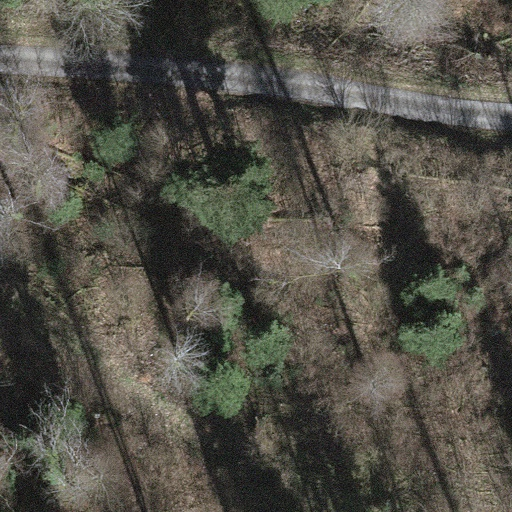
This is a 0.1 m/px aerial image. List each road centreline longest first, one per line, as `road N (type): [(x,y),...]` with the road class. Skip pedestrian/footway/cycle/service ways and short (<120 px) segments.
road 1 (unclassified): [(511,80),(0,51)]
road 2 (track): [(344,511),(222,454),(0,316)]
